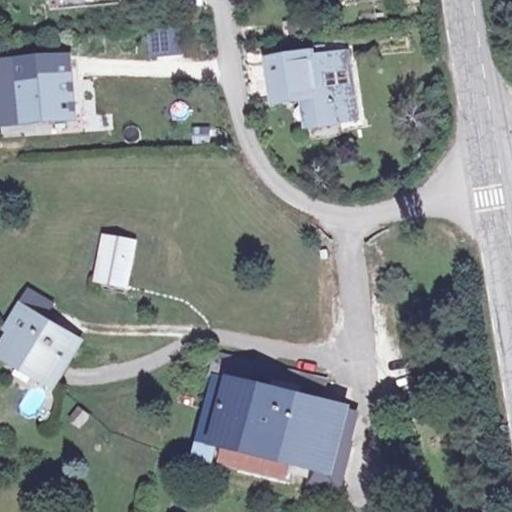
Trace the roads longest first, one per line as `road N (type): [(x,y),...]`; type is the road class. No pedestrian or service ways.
road 1 (residential): [(218,0),(243,142),(278,196),(348,218),(489,198)]
road 2 (secondary): [(489,198),(458,0)]
road 3 (secondary): [(511,338),(489,198)]
